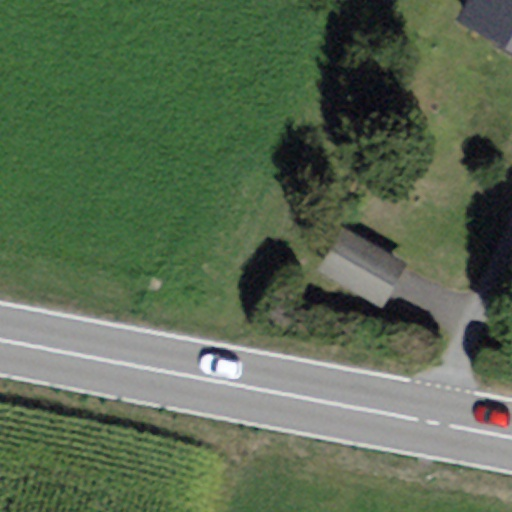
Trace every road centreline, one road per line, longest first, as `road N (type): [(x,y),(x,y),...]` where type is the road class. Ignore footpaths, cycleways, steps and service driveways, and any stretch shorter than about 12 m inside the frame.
road 1 (secondary): [(0,342),(511,445)]
road 2 (unknown): [(439,431),(472,309),(511,220)]
